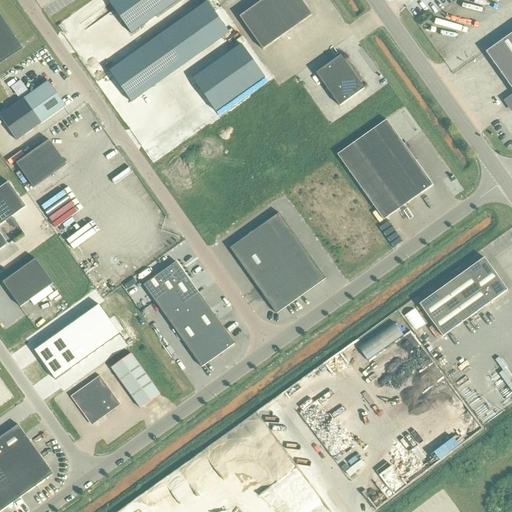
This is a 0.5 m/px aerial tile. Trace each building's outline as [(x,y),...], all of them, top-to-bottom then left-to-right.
[(131,34),(180,0),(110,0),(108,2),(131,34)] [(263,50),(312,15),(301,0),(263,0),(240,17),(263,50)] [(118,68),(110,73),(127,98),(124,100),(131,110),(136,106),(135,105),(141,100),(140,98),(135,92),(225,28),(208,4),(118,68)] [(0,64),(23,50),(0,14),(0,64)] [(511,34),(486,53),(511,89),(511,96),(506,101),(511,109),(511,34)] [(242,45),(193,80),(216,113),(265,78),(242,45)] [(341,56),(316,73),(328,90),(356,70),(347,59),(344,61),(341,56)] [(364,82),(356,70),(328,90),(339,106),(364,89),(361,84),(364,82)] [(0,116),(0,117),(17,141),(66,107),(48,82),(0,116)] [(433,186),(387,120),(337,155),(384,221),(433,186)] [(67,165),(49,140),(16,164),(34,189),(67,165)] [(8,183),(0,188),(0,225),(26,207),(8,183)] [(51,221),(72,206),(69,202),(48,217),(51,221)] [(277,314),(326,279),(279,214),(230,249),(277,314)] [(11,226),(16,222),(13,218),(7,222),(10,226),(11,226)] [(0,250),(8,245),(0,233),(0,250)] [(419,305),(443,337),(507,291),(484,258),(419,305)] [(3,283),(20,308),(53,284),(36,259),(3,283)] [(144,286),(202,368),(235,344),(176,263),(144,286)] [(91,311),(101,326),(109,320),(99,305),(91,311)] [(91,311),(82,317),(93,332),(101,326),(91,311)] [(93,332),(82,317),(74,323),(85,338),(93,332)] [(120,335),(109,320),(101,326),(93,332),(104,347),(120,335)] [(77,343),(85,338),(74,323),(66,329),(77,343)] [(394,324),(355,345),(363,359),(401,339),(394,324)] [(77,343),(66,329),(58,335),(69,349),(77,343)] [(104,347),(93,332),(85,338),(96,352),(104,347)] [(69,349),(58,335),(50,340),(61,355),(69,349)] [(96,352),(85,338),(77,343),(87,358),(96,352)] [(61,355),(50,340),(35,351),(45,366),(61,355)] [(87,358),(77,343),(69,349),(79,364),(87,358)] [(79,364),(69,349),(61,355),(71,370),(79,364)] [(111,368),(141,409),(160,395),(131,354),(111,368)] [(71,370),(61,355),(45,366),(56,381),(71,370)] [(100,376),(71,397),(92,426),(121,405),(100,376)] [(187,511),(185,502),(193,497),(187,474),(199,471),(204,473),(204,459),(215,464),(217,458),(254,460),(254,459),(261,460),(262,463),(264,461),(265,462),(260,472),(276,479),(293,468),(260,418),(111,511),(187,511)] [(0,438),(0,511),(53,474),(18,425),(0,438)] [(363,467),(359,462),(347,472),(351,476),(363,467)]
